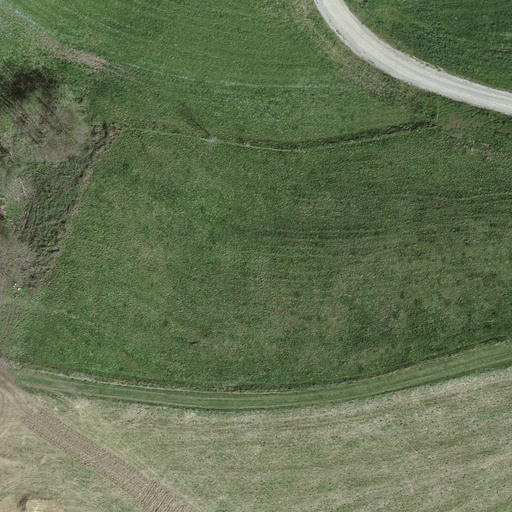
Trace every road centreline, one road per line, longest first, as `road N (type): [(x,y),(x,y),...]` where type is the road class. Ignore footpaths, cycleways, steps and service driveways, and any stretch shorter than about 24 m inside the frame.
road 1 (track): [(43,385),(289,400),(511,352)]
road 2 (unclassified): [(511,102),(388,57),(348,26),(331,0)]
